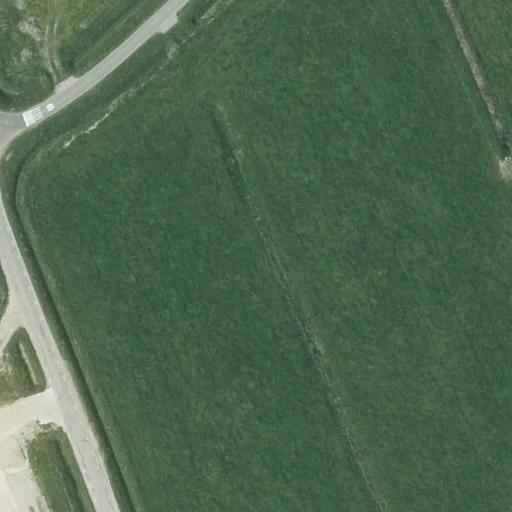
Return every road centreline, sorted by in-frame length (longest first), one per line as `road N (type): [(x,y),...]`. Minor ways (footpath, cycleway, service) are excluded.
road 1 (tertiary): [(106,511),(0,227)]
road 2 (unclassified): [(0,127),(51,105),(116,59),(178,0)]
